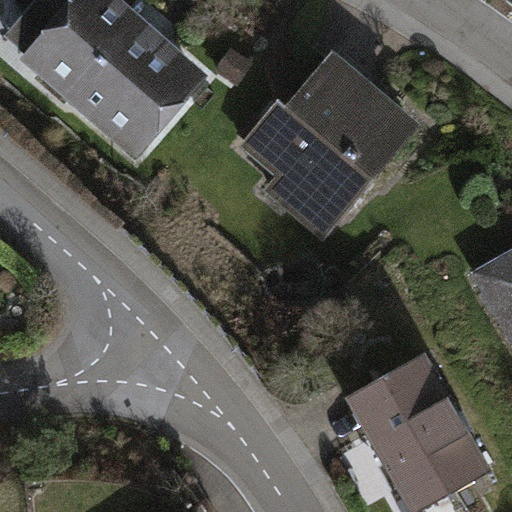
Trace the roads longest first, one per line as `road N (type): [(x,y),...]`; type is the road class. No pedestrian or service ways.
road 1 (residential): [(159,337),(294,511)]
road 2 (residential): [(0,195),(159,337)]
road 3 (residential): [(0,394),(125,363),(159,337)]
